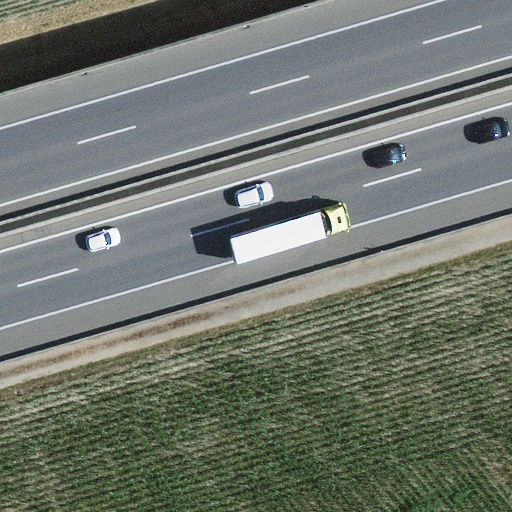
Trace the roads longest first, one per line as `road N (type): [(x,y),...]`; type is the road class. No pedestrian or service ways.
road 1 (track): [(511,225),(0,375)]
road 2 (motorway): [(511,17),(0,166)]
road 3 (motorway): [(0,291),(511,143)]
